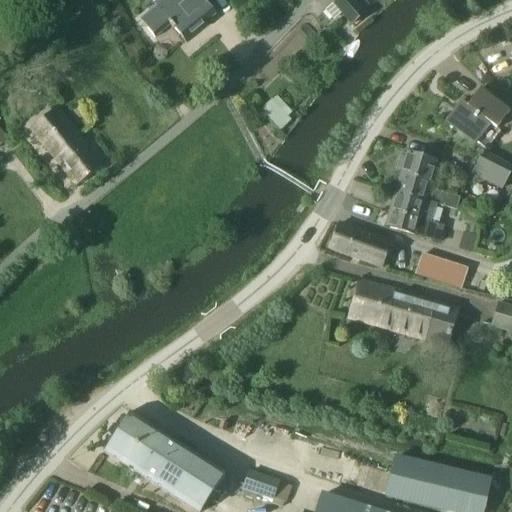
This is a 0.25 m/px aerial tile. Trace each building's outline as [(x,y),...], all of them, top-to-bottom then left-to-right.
[(157,0),(153,4),(156,8),(140,20),(153,37),(170,24),(185,43),(207,25),(206,24),(216,16),(201,0),(157,0)] [(366,14),(353,0),(336,0),(331,4),(350,27),(366,14)] [(460,104),(453,113),(445,124),(474,146),(490,126),(496,131),(509,113),(480,91),(466,109),(460,104)] [(276,97),(260,111),(279,132),(290,122),(287,118),(291,114),(276,97)] [(57,108),(51,113),(29,130),(74,188),(102,166),(57,108)] [(0,147),(9,141),(0,129),(0,147)] [(483,154),(474,173),(490,181),(500,161),(484,153),(483,154)] [(402,171),(395,194),(436,206),(456,212),(459,199),(437,193),(443,173),(434,170),(436,163),(407,154),(406,157),(400,155),(396,169),(402,171)] [(395,194),(390,211),(431,224),(436,206),(395,194)] [(444,228),(431,224),(390,211),(385,229),(414,237),(439,245),(444,228)] [(463,215),(461,225),(467,226),(477,228),(479,219),(463,215)] [(381,269),(383,266),(390,244),(338,225),(329,250),(381,269)] [(463,235),(457,251),(471,255),(476,239),(463,235)] [(417,278),(436,284),(460,291),(466,270),(424,257),(417,278)] [(347,321),(447,349),(458,310),(358,282),(347,321)] [(511,308),(498,304),(491,327),(511,333),(511,308)] [(193,511),(200,511),(225,475),(129,414),(103,455),(193,511)] [(396,459),(388,493),(471,511),(482,511),(491,480),(396,459)] [(250,472),(243,491),(258,496),(256,503),(270,507),(272,501),(279,482),(250,472)] [(371,511),(321,496),(315,511),(371,511)]
